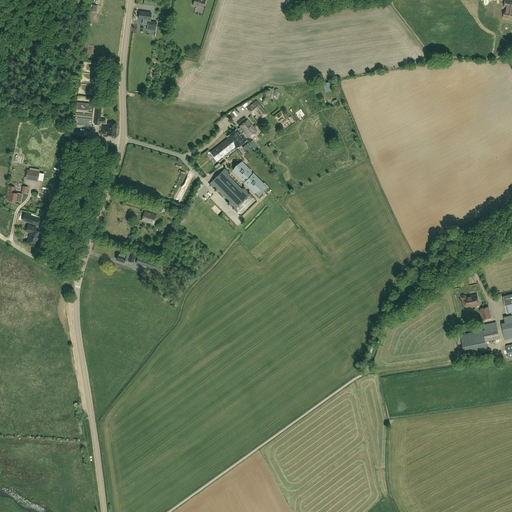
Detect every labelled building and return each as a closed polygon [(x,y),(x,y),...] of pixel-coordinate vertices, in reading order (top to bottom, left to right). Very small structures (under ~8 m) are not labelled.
[(511,8),(507,8),(506,10),(505,10),(503,18),(511,19),(511,8)] [(139,11),(139,18),(144,19),(144,23),(148,24),(147,30),(155,31),(157,22),(150,21),(151,13),(147,12),(139,11)] [(248,108),(253,115),(258,112),(261,115),(265,111),(257,101),(248,108)] [(93,113),(94,104),(77,102),(76,109),(88,110),(88,112),(93,113)] [(100,119),(102,104),(96,104),(95,124),(100,124),(100,123),(105,123),(106,119),(100,119)] [(73,118),(72,124),(74,124),(74,127),(90,128),(93,128),(93,126),(92,126),(92,119),(75,117),(75,118),(73,118)] [(238,129),(242,134),(244,132),(249,138),(251,136),(252,137),(255,134),(257,132),(248,120),(239,126),(240,127),(238,129)] [(109,122),(108,127),(103,126),(103,133),(108,133),(108,134),(116,135),(117,123),(114,123),(114,122),(113,121),(110,121),(110,122),(109,122)] [(229,138),(214,150),(210,153),(217,161),(235,146),(236,148),(247,140),(242,134),(238,129),(237,128),(227,136),(229,138)] [(75,130),(73,137),(83,139),(84,132),(75,130)] [(254,193),(263,184),(242,162),(233,171),(254,193)] [(225,169),(210,183),(235,209),(250,194),(225,169)] [(39,172),(27,170),(26,177),(38,179),(39,172)] [(15,201),(16,193),(13,192),(14,187),(8,186),(6,196),(7,196),(7,200),(8,200),(7,201),(8,202),(12,202),(13,201),(15,201)] [(163,207),(159,205),(154,204),(152,209),(157,211),(162,212),(163,207)] [(145,211),(142,220),(153,224),(156,215),(145,211)] [(36,217),(36,218),(24,213),(22,220),(38,226),(40,219),(36,217)] [(31,233),(28,241),(36,244),(41,232),(36,230),(37,228),(29,225),(27,231),(31,233)] [(119,251),(118,254),(116,260),(124,262),(125,259),(128,260),(133,262),(136,254),(122,249),(121,252),(119,251)] [(161,264),(138,257),(136,263),(159,271),(161,264)] [(511,293),(503,296),(507,313),(511,312),(511,293)] [(477,295),(467,297),(465,296),(464,295),(463,295),(462,296),(461,297),(462,298),(462,299),(465,301),(466,307),(471,306),(475,305),(479,304),(477,295)] [(481,308),(481,309),(480,309),(481,319),(483,318),(484,319),(490,318),(488,307),(481,308)] [(511,315),(503,317),(505,324),(501,325),(505,340),(511,338),(511,315)] [(484,330),(483,330),(460,335),(464,354),(487,349),(486,342),(495,340),(500,339),(496,322),(483,325),(484,330)]
